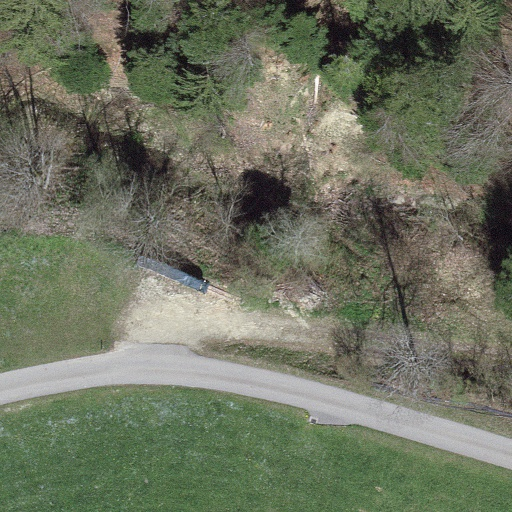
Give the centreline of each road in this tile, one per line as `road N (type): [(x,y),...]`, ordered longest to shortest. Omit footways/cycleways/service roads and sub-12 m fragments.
road 1 (track): [(511,366),(248,326),(161,339),(141,366),(0,387)]
road 2 (track): [(141,366),(223,375),(362,407),(511,452)]
